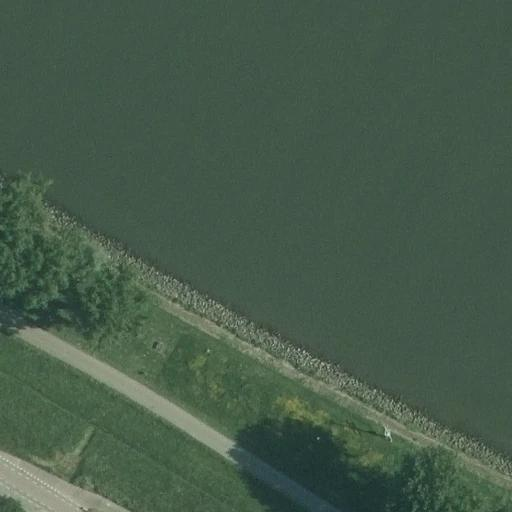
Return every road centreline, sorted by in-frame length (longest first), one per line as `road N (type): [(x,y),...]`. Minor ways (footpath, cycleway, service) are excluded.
road 1 (residential): [(318,511),(0,320)]
road 2 (residential): [(116,511),(0,471)]
